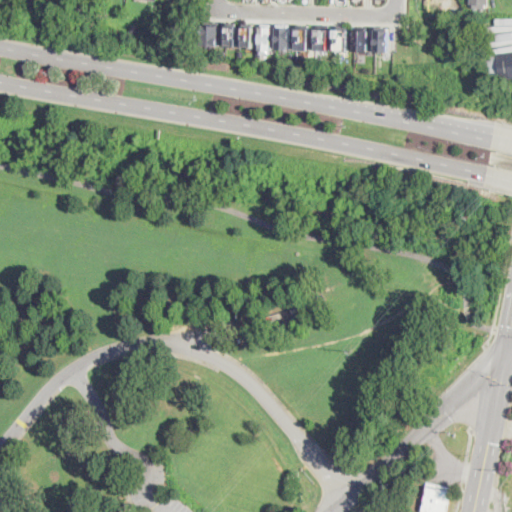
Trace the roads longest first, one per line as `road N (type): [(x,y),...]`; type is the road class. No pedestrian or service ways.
road 1 (primary): [(494,140),(0,47)]
road 2 (primary): [(0,82),(489,176)]
road 3 (residential): [(352,495),(256,386),(215,358),(168,344),(85,360),(0,448)]
road 4 (secondary): [(331,511),(503,369)]
road 5 (residential): [(216,0),(221,11),(391,16),(396,0)]
